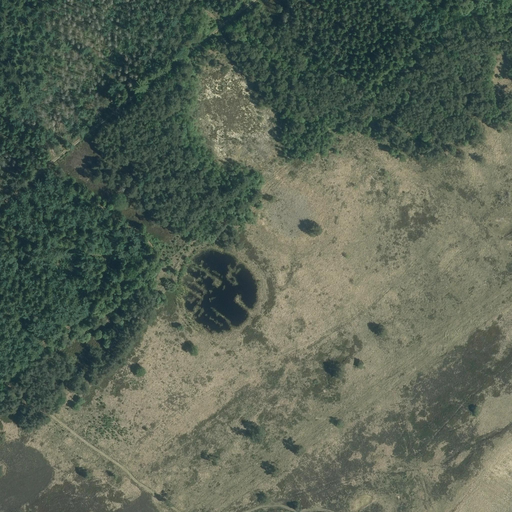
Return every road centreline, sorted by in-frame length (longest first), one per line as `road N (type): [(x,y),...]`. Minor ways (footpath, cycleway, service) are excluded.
road 1 (track): [(105,252),(140,250),(146,240),(46,166),(255,0)]
road 2 (track): [(0,383),(91,305),(105,252)]
road 3 (track): [(9,0),(138,94)]
road 4 (track): [(0,83),(101,0)]
